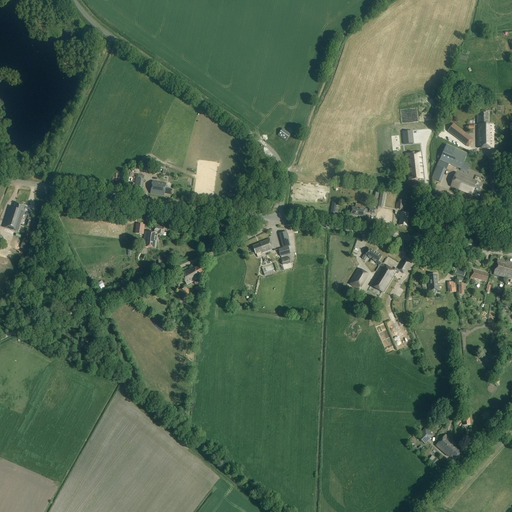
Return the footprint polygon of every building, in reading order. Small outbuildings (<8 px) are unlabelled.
[(477,149),(493,148),(493,124),(488,124),(488,113),(477,113),(477,149)] [(466,136),(455,127),(450,133),(468,147),(474,140),(467,135),(466,136)] [(291,135),(283,129),(278,135),(286,141),(291,135)] [(412,131),(403,132),(404,145),(413,144),(412,131)] [(461,170),(468,155),(447,146),(440,161),(449,165),(461,170)] [(408,181),(424,179),(421,152),(405,154),(408,181)] [(479,194),(483,186),(479,184),(479,183),(456,173),(451,186),(472,195),(474,191),(479,194)] [(135,178),(134,189),(142,190),(144,180),(135,178)] [(165,196),(165,194),(172,195),(173,189),(166,188),(167,184),(152,182),(150,194),(165,196)] [(399,203),(397,203),(396,209),(403,210),(404,200),(399,200),(399,203)] [(10,208),(3,228),(5,228),(4,231),(11,234),(12,231),(18,232),(25,210),(26,206),(16,203),(14,209),(10,208)] [(369,210),(366,209),(364,209),(364,205),(359,204),(358,208),(352,207),(351,215),(357,216),(365,217),(365,213),(375,214),(376,209),(369,208),(369,210)] [(408,225),(409,214),(401,213),(400,217),(402,217),(402,220),(400,220),(399,225),(405,226),(405,225),(408,225)] [(145,225),(136,224),(135,234),(143,235),(145,225)] [(165,233),(165,229),(155,227),(154,233),(154,235),(158,235),(163,236),(164,233),(165,233)] [(28,251),(33,234),(28,232),(27,236),(25,235),(20,248),(28,251)] [(156,250),(158,235),(154,235),(154,233),(145,232),(143,248),(156,250)] [(283,248),(278,250),(280,257),(290,254),(288,247),(290,246),(286,233),(279,235),(283,248)] [(253,246),(256,254),(261,253),(273,249),(270,239),(259,243),(260,244),(253,246)] [(395,270),(394,271),(384,264),(383,265),(379,262),(382,257),(369,249),(366,255),(364,255),(362,259),(365,261),(368,257),(377,262),(376,263),(382,267),(371,285),(384,293),(397,272),(399,272),(400,271),(404,273),(410,263),(404,259),(398,269),(397,269),(395,270)] [(12,253),(7,256),(10,262),(16,259),(12,253)] [(511,263),(498,260),(494,275),(511,280),(511,279),(511,263)] [(275,264),(266,267),(268,273),(276,271),(275,264)] [(201,273),(203,272),(200,266),(195,269),(193,268),(181,275),(187,285),(200,278),(199,276),(202,275),(201,273)] [(455,274),(458,275),(464,277),(466,270),(457,268),(455,274)] [(358,269),(349,284),(357,289),(359,286),(361,287),(368,275),(358,269)] [(489,274),(472,269),(470,277),(487,282),(489,274)] [(429,292),(432,291),(439,291),(439,283),(437,283),(436,274),(429,275),(429,277),(427,277),(429,292)] [(186,287),(178,292),(183,302),(192,298),(186,287)] [(425,445),(433,436),(425,428),(420,434),(421,435),(418,438),(425,445)] [(451,446),(454,443),(446,435),(439,442),(445,448),(449,444),(451,446)] [(445,448),(439,442),(436,446),(448,456),(450,456),(456,451),(454,449),(457,445),(454,443),(451,446),(449,444),(445,448)] [(459,447),(457,445),(454,449),(456,451),(450,456),(455,460),(462,452),(458,448),(459,447)]
